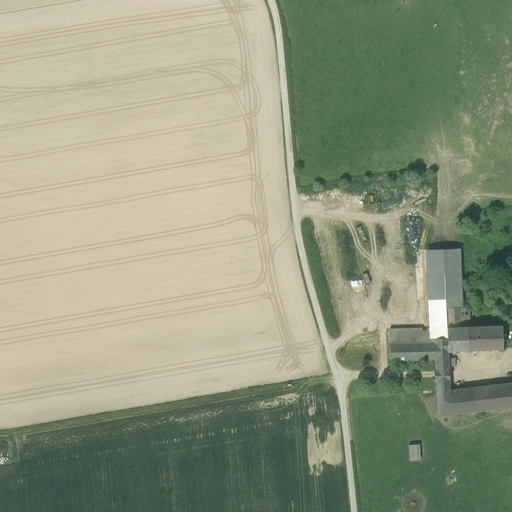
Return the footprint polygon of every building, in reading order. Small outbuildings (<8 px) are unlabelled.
[(389,329),(389,343),(434,342),(434,338),(447,338),(446,328),(446,308),(462,308),(459,248),(425,250),(429,328),(389,329)] [(406,278),(405,249),(390,250),(392,276),(400,275),(400,281),(403,281),(404,286),(407,286),(407,278),(406,278)] [(446,308),(446,328),(467,327),(468,327),(470,324),(469,307),(462,308),(446,308)] [(467,327),(468,350),(502,349),(501,326),(468,327),(467,327)] [(434,369),(434,371),(449,371),(448,351),(468,350),(467,327),(446,328),(447,338),(434,338),(434,342),(389,343),(390,361),(435,360),(435,369),(434,369)] [(511,382),(449,390),(449,379),(434,379),(434,381),(436,381),(437,416),(511,407),(511,382)] [(409,447),(410,461),(420,461),(419,446),(419,445),(409,445),(409,447)]
